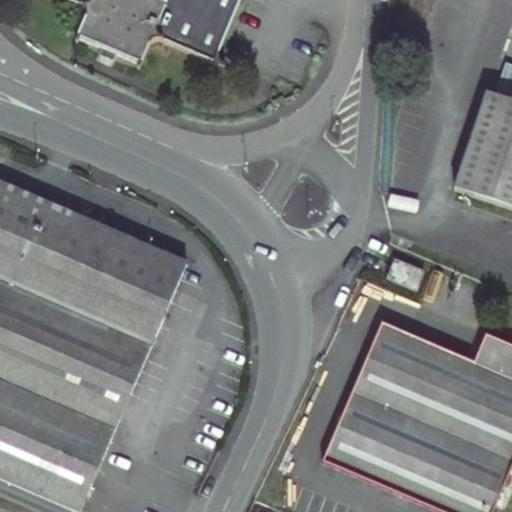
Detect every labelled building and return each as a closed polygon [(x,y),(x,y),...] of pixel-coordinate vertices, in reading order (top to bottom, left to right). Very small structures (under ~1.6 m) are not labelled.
[(61,0),(81,8),(85,14),(86,18),(85,22),(76,43),(79,44),(80,41),(139,66),(138,68),(140,69),(150,46),(152,44),(156,42),(161,42),(224,68),(225,66),(223,65),(219,60),(219,53),(241,0),(61,0)] [(511,102),(487,94),(455,190),(511,209),(511,102)] [(80,511),(149,353),(0,292),(0,198),(6,186),(0,183),(0,480),(73,511),(80,511)] [(82,220),(6,186),(0,198),(0,292),(149,353),(166,314),(62,267),(82,220)] [(62,267),(166,314),(187,265),(82,220),(62,267)] [(425,273),(395,260),(387,280),(416,293),(425,273)] [(474,364),(382,326),(324,464),(437,511),(494,511),(511,470),(511,347),(485,336),(474,364)]
